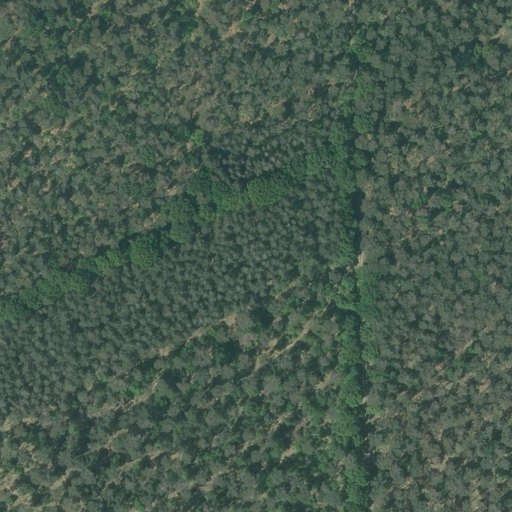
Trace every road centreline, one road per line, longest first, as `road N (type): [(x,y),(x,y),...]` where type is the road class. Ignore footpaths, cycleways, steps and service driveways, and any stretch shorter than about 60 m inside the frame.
road 1 (track): [(356,125),(368,511)]
road 2 (track): [(353,0),(356,125)]
